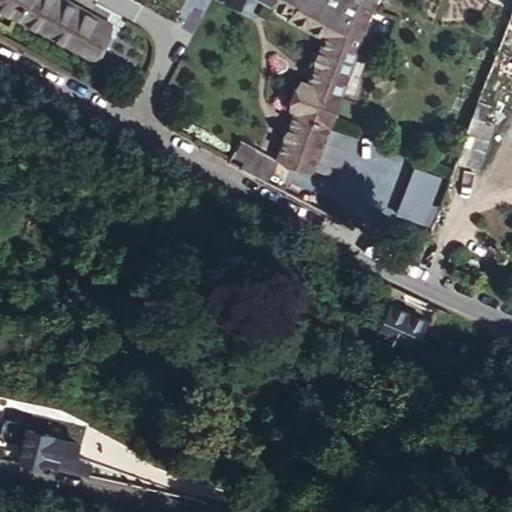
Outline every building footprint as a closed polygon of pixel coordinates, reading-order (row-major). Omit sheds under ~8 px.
[(0,0),(0,4),(89,54),(105,24),(58,0),(0,0)] [(279,154),(314,167),(327,132),(377,0),(272,0),(293,10),(290,15),(328,34),(310,81),(307,79),(306,79),(296,105),(298,106),(279,154)] [(484,119),(489,105),(482,102),(476,116),(484,119)] [(495,124),(484,119),(476,116),(460,160),(478,168),(495,124)] [(258,172),(256,177),(267,183),(268,178),(258,172)] [(371,281),(359,273),(350,288),(364,295),(371,281)] [(392,305),(378,337),(414,354),(429,321),(392,305)] [(25,426),(16,459),(54,468),(56,459),(71,463),(77,439),(25,426)] [(232,507),(252,511),(258,485),(238,480),(232,507)]
